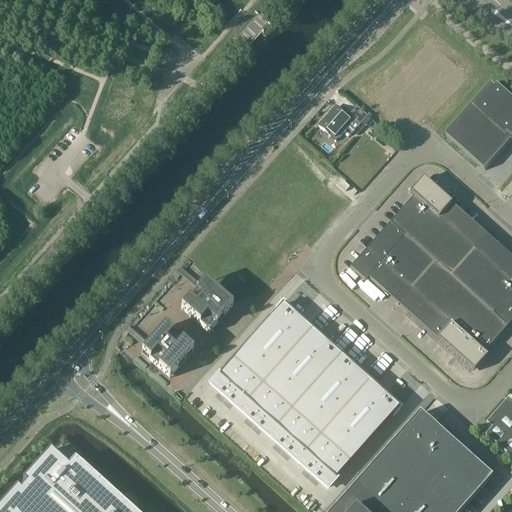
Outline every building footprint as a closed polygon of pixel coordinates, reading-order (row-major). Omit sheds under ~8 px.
[(491,85),(446,136),(485,171),(486,170),(511,141),(511,142),(511,98),(498,85),(495,88),(491,85)] [(344,124),(348,119),(347,118),(336,108),(319,128),(331,139),(344,124)] [(353,133),(367,117),(356,108),(347,118),(348,119),(344,124),(353,133)] [(477,229),(445,200),(423,180),(410,195),(413,198),(372,245),(350,270),(365,283),(368,279),(388,297),(388,296),(384,293),(397,279),(423,303),(410,317),(407,313),(406,314),(473,373),(486,358),(483,355),(511,322),(511,259),(507,255),(506,256),(510,259),(498,273),(460,240),(473,226),(477,229)] [(343,182),(339,186),(346,192),(349,188),(343,182)] [(204,283),(180,310),(209,335),(232,308),(204,283)] [(220,376),(212,385),(224,395),(223,397),(229,402),(230,401),(253,421),(251,422),(257,428),(259,426),(281,447),(280,448),(286,453),(288,452),(310,472),(309,474),(315,479),(316,478),(328,488),(336,480),(393,416),(399,409),(386,398),(351,368),(352,367),(329,346),(328,347),(295,317),(295,316),(282,305),(277,312),(220,376)] [(165,328),(141,355),(169,380),(193,353),(165,328)] [(511,404),(507,400),(486,425),(491,430),(484,437),(511,461),(511,404)] [(461,511),(491,479),(419,415),(332,511),(461,511)] [(132,511),(74,460),(68,467),(50,451),(22,482),(26,485),(20,492),(16,488),(0,506),(0,511),(132,511)]
